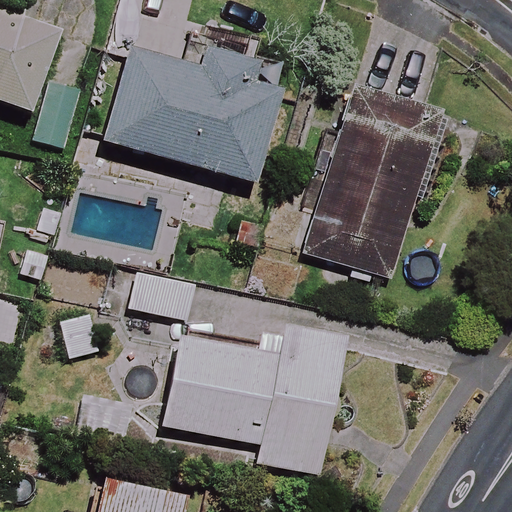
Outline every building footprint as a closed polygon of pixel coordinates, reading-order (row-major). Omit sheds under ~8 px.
[(54,29),(0,9),(0,107),(24,116),(54,29)] [(243,65),(199,52),(191,79),(122,59),(98,146),(248,188),(273,96),(237,86),(243,65)] [(76,96),(46,86),(27,143),(57,153),(76,96)] [(437,125),(348,96),(295,256),(384,285),(437,125)] [(186,289),(109,277),(104,311),(181,323),(186,289)] [(19,307),(0,304),(0,381),(9,383),(19,307)] [(90,356),(80,320),(52,328),(62,363),(90,356)] [(337,344),(274,332),(269,360),(174,342),(158,429),(253,447),(249,466),(312,478),(337,344)] [(175,511),(178,499),(95,480),(88,511),(175,511)]
